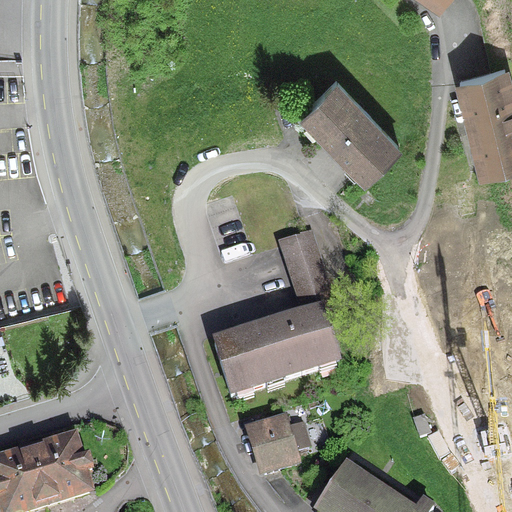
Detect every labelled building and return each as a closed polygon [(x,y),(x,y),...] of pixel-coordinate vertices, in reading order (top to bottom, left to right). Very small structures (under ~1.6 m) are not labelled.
[(511,165),(511,95),(506,73),(463,84),(485,172),(511,165)] [(398,146),(338,85),(307,115),(367,176),(398,146)] [(338,366),(321,316),(218,350),(235,401),(338,366)] [(283,424),(249,435),(263,479),(297,468),(283,424)] [(37,511),(91,497),(75,443),(0,464),(0,507),(1,511),(37,511)] [(405,511),(349,477),(326,511),(405,511)]
